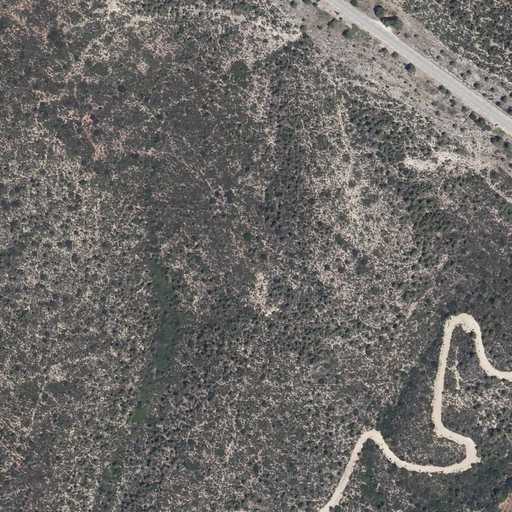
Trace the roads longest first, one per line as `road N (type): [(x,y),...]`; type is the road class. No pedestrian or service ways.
road 1 (track): [(511,372),(486,371),(474,320),(453,321),(435,425),(473,451),(458,466),(427,467),(400,461),(371,436),(359,441),(350,474),(323,511)]
road 2 (primary): [(511,126),(334,0)]
